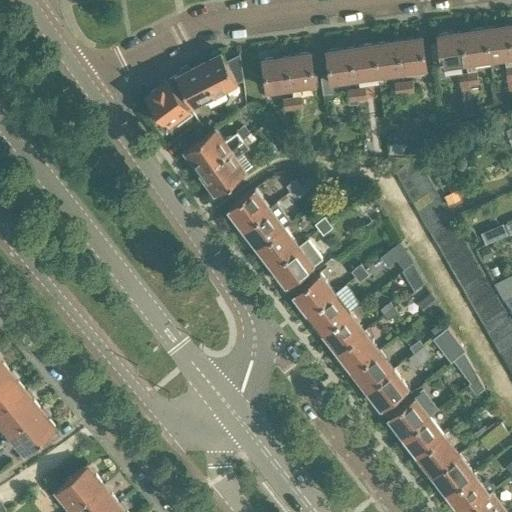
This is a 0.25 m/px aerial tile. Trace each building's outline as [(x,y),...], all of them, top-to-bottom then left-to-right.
[(511,53),(508,24),(484,27),(489,58),(511,54),(511,53)] [(484,27),(461,30),(465,61),(489,58),(484,27)] [(441,65),(465,61),(461,30),(437,34),(441,65)] [(397,39),(401,70),(425,67),(421,36),(397,39)] [(397,39),(373,42),(378,73),(401,70),(397,39)] [(373,42),(350,46),(354,77),(378,73),(373,42)] [(330,80),(354,77),(350,46),(326,49),(330,80)] [(199,63),(216,96),(226,91),(224,86),(243,76),(240,55),(227,62),(222,51),(219,53),(216,50),(209,54),(209,58),(199,63)] [(310,51),(286,55),(290,86),(314,82),(310,51)] [(266,89),(290,86),(286,55),(262,58),(266,89)] [(206,102),(216,96),(199,63),(190,67),(185,66),(179,69),(178,73),(176,74),(190,103),(203,96),(206,102)] [(467,72),(468,83),(478,82),(476,71),(467,72)] [(459,84),(468,83),(467,72),(458,73),(459,84)] [(169,78),(146,95),(155,107),(152,109),(160,120),(163,118),(170,127),(192,111),(169,78)] [(403,81),(404,92),(413,91),(412,80),(403,81)] [(394,93),(404,92),(403,81),(393,83),(394,93)] [(470,97),(469,86),(460,87),(461,98),(470,97)] [(355,88),(357,99),(366,97),(365,87),(355,88)] [(347,100),(357,99),(355,88),(346,89),(347,100)] [(291,97),(293,108),(302,106),(301,96),(291,97)] [(284,109),(293,108),(291,97),(282,98),(284,109)] [(202,124),(207,131),(214,126),(209,119),(202,124)] [(207,131),(202,124),(194,130),(192,127),(177,137),(185,147),(207,131)] [(243,125),(237,129),(243,137),(249,133),(243,125)] [(207,131),(185,147),(187,150),(185,153),(190,160),(193,160),(200,169),(243,138),(242,137),(237,129),(223,139),(214,126),(207,131)] [(244,138),(248,143),(254,138),(250,133),(244,138)] [(249,146),(243,138),(200,169),(206,178),(204,181),(209,188),(213,187),(215,190),(244,169),(235,156),(249,146)] [(435,144),(420,152),(429,168),(444,160),(435,144)] [(401,145),(389,145),(389,154),(401,154),(401,145)] [(416,158),(416,159),(396,171),(401,180),(422,168),(416,158)] [(427,178),(422,168),(401,180),(407,190),(427,178)] [(454,172),(444,176),(449,186),(459,182),(454,172)] [(290,190),(299,183),(295,178),(285,185),(290,190)] [(433,187),(427,178),(407,190),(412,199),(433,187)] [(303,188),(299,183),(290,190),(294,196),(303,188)] [(227,208),(242,226),(269,206),(254,187),(227,208)] [(438,197),(433,187),(412,199),(418,209),(438,197)] [(457,190),(446,195),(451,204),(461,200),(457,190)] [(444,206),(438,197),(418,209),(423,218),(444,206)] [(284,225),(269,206),(242,226),(256,246),(284,225)] [(449,216),(444,206),(423,218),(429,228),(449,216)] [(314,223),(318,228),(328,221),(324,216),(314,223)] [(455,225),(449,216),(429,228),(434,237),(455,225)] [(328,221),(318,228),(322,233),(332,226),(328,221)] [(284,225),(256,246),(271,265),(298,244),(284,225)] [(460,235),(455,225),(434,237),(440,247),(460,235)] [(440,247),(445,256),(466,244),(460,235),(440,247)] [(307,237),(298,244),(271,265),(286,284),(322,256),(307,237)] [(387,264),(395,258),(406,250),(399,241),(380,255),(387,264)] [(471,254),(466,244),(445,256),(451,266),(471,254)] [(494,255),(490,245),(481,249),(485,259),(494,255)] [(406,250),(395,258),(403,269),(402,270),(412,262),(413,261),(406,250)] [(477,263),(471,254),(451,266),(456,275),(477,263)] [(424,282),(412,262),(402,270),(413,290),(424,282)] [(350,270),(354,275),(364,268),(360,263),(350,270)] [(456,275),(462,285),(482,273),(477,263),(456,275)] [(368,273),(364,268),(354,275),(359,281),(368,273)] [(292,293),(306,311),(334,291),(319,272),(292,293)] [(511,294),(511,272),(494,281),(504,298),(511,294)] [(488,282),(482,273),(462,285),(467,294),(488,282)] [(493,292),(488,282),(467,294),(473,304),(493,292)] [(349,310),(334,291),(306,311),(321,330),(349,310)] [(499,301),(493,292),(473,304),(478,313),(499,301)] [(424,311),(436,302),(429,293),(417,302),(424,311)] [(394,306),(393,306),(389,300),(379,308),(384,314),(394,306)] [(504,311),(499,301),(478,313),(484,323),(504,311)] [(398,311),(394,306),(384,314),(388,319),(398,311)] [(321,330),(336,349),(363,329),(349,310),(321,330)] [(510,320),(504,311),(484,323),(489,332),(510,320)] [(511,331),(511,323),(510,320),(489,332),(495,342),(511,331)] [(450,360),(452,359),(462,351),(465,349),(447,326),(432,337),(450,360)] [(378,348),(363,329),(336,349),(351,368),(378,348)] [(511,344),(511,331),(495,342),(500,351),(511,344)] [(409,346),(413,351),(422,344),(418,339),(409,346)] [(511,356),(511,344),(500,351),(506,361),(511,356)] [(351,368),(365,387),(392,366),(378,348),(351,368)] [(462,351),(452,359),(470,381),(478,375),(472,366),(462,351)] [(0,357),(0,376),(9,369),(0,357)] [(408,386),(392,366),(365,387),(381,407),(408,386)] [(0,408),(25,388),(9,369),(0,376),(0,408)] [(478,375),(470,381),(468,383),(476,393),(484,387),(478,375)] [(25,388),(0,408),(0,422),(9,433),(41,407),(25,388)] [(428,413),(437,407),(423,388),(387,416),(401,434),(428,413)] [(57,426),(41,407),(9,433),(24,452),(57,426)] [(443,433),(428,413),(401,434),(416,454),(443,433)] [(479,437),(497,423),(495,421),(486,427),(484,424),(475,431),(479,437)] [(507,431),(500,421),(497,423),(479,437),(486,447),(507,431)] [(416,454),(431,473),(458,452),(443,433),(416,454)] [(473,472),(458,452),(431,473),(446,493),(473,472)] [(55,489),(71,508),(103,481),(87,463),(56,488),(55,489)] [(461,511),(463,511),(488,492),(473,472),(446,493),(460,511),(461,511)] [(104,511),(118,500),(103,481),(71,508),(74,511),(104,511)] [(55,489),(56,488),(52,483),(45,489),(49,494),(55,489)] [(488,492),(463,511),(462,511),(506,511),(491,490),(488,492)] [(128,511),(118,500),(104,511),(128,511)]
